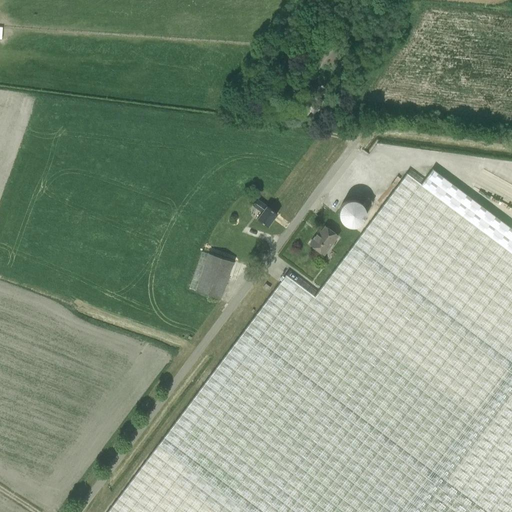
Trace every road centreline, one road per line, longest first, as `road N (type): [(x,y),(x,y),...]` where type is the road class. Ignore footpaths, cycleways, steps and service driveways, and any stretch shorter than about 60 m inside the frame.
road 1 (unclassified): [(79,511),(357,140)]
road 2 (track): [(357,140),(380,130),(511,147)]
